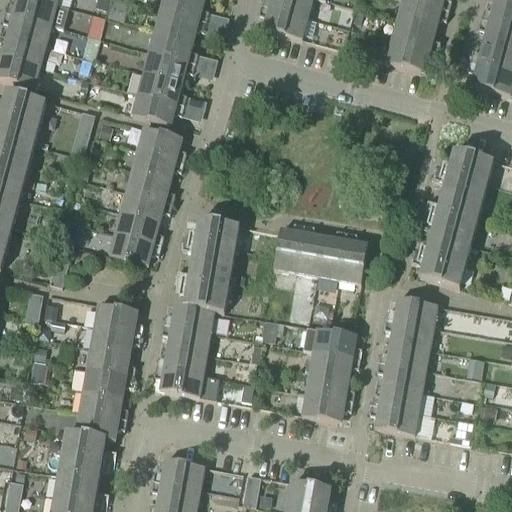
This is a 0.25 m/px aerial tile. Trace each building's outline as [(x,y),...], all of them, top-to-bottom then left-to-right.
[(51,32),(57,11),(17,0),(14,11),(7,9),(4,19),(51,32)] [(57,11),(59,0),(17,0),(57,11)] [(202,17),(204,7),(179,0),(163,0),(159,17),(206,30),(208,19),(202,17)] [(307,24),(313,3),(301,0),(271,0),(270,4),(263,2),(260,11),(307,24)] [(444,5),(444,0),(402,0),(401,5),(448,18),(451,7),(444,5)] [(448,18),(401,5),(396,26),(435,36),(438,25),(446,27),(448,18)] [(483,15),(480,25),(511,33),(511,10),(493,5),(490,17),(483,15)] [(301,46),(307,24),(260,11),(258,21),(265,23),(262,35),(266,37),(301,46)] [(206,30),(159,17),(154,38),(193,49),(196,37),(203,39),(206,30)] [(102,42),(105,20),(94,18),(91,40),(102,42)] [(45,53),(51,32),(4,19),(2,29),(9,31),(6,42),(45,53)] [(511,55),(511,33),(480,25),(478,35),(485,37),(482,48),(511,55)] [(435,36),(396,26),(390,47),(437,59),(440,49),(433,47),(435,36)] [(190,59),(193,49),(154,38),(148,59),(195,71),(197,61),(190,59)] [(0,62),(40,74),(45,53),(6,42),(3,53),(0,52),(0,62)] [(434,69),(437,59),(390,47),(384,68),(424,79),(427,67),(434,69)] [(511,78),(511,55),(482,48),(479,59),(472,57),(469,67),(511,78)] [(214,82),(219,62),(200,57),(195,77),(214,82)] [(195,71),(148,59),(143,80),(182,90),(185,79),(192,81),(195,71)] [(0,86),(34,96),(40,74),(0,62),(0,86)] [(510,102),(511,94),(511,78),(469,67),(466,77),(474,79),(470,91),(510,102)] [(182,90),(143,80),(137,100),(183,113),(186,102),(179,100),(182,90)] [(0,142),(34,151),(45,109),(6,98),(3,110),(0,109),(0,142)] [(188,99),(183,119),(203,124),(208,104),(188,99)] [(183,113),(137,100),(131,122),(171,132),(174,121),(181,122),(183,113)] [(95,122),(81,119),(80,125),(93,129),(95,122)] [(93,129),(80,125),(78,132),(91,136),(93,129)] [(91,136),(78,132),(76,139),(89,143),(91,136)] [(143,135),(137,157),(183,169),(186,159),(179,157),(182,145),(143,135)] [(89,143),(76,139),(74,147),(87,150),(89,143)] [(0,165),(28,173),(34,151),(0,142),(0,165)] [(87,150),(74,147),(72,154),(85,157),(87,150)] [(85,157),(72,154),(70,161),(83,165),(85,157)] [(181,179),(183,169),(137,157),(131,178),(171,188),(173,177),(181,179)] [(445,189),(442,199),(481,210),(493,167),(453,157),(450,169),(442,166),(441,170),(437,169),(433,184),(432,185),(445,189)] [(0,186),(23,193),(28,173),(0,165),(0,186)] [(168,199),(171,188),(131,178),(126,198),(172,211),(175,200),(168,199)] [(0,231),(12,235),(23,193),(0,186),(0,231)] [(169,221),(172,211),(126,198),(120,219),(160,230),(162,219),(169,221)] [(470,252),(481,210),(442,199),(439,210),(427,207),(426,208),(427,208),(423,224),(427,225),(426,228),(434,230),(431,241),(470,252)] [(157,240),(160,230),(120,219),(114,240),(161,252),(164,242),(157,240)] [(184,239),(183,247),(235,256),(239,233),(199,226),(197,238),(189,236),(188,240),(184,239)] [(295,280),(304,232),(293,230),(292,237),(280,235),(273,276),(295,280)] [(0,277),(0,278),(12,235),(0,231),(0,277)] [(317,283),(324,243),(313,241),(314,234),(304,232),(295,280),(317,283)] [(338,287),(346,239),(336,238),(335,245),(324,243),(317,283),(338,287)] [(357,241),(346,239),(338,287),(360,291),(367,250),(355,248),(357,241)] [(158,263),(161,252),(114,240),(108,262),(148,272),(151,261),(158,263)] [(459,295),(470,252),(431,241),(428,252),(420,250),(419,253),(415,252),(411,268),(410,269),(422,272),(419,284),(459,295)] [(74,250),(61,247),(59,254),(72,257),(74,250)] [(231,276),(235,256),(183,247),(181,255),(181,256),(193,258),(191,269),(231,276)] [(72,257),(59,254),(57,261),(70,265),(72,257)] [(70,265),(57,261),(55,269),(68,272),(70,265)] [(68,272),(55,269),(53,276),(66,279),(68,272)] [(223,320),(231,276),(191,269),(189,280),(177,278),(177,279),(174,295),(178,296),(178,299),(186,301),(184,312),(176,310),(176,311),(214,318),(223,320)] [(66,279),(53,276),(51,283),(64,287),(66,279)] [(64,287),(51,283),(49,291),(62,294),(64,287)] [(499,301),(508,303),(511,294),(501,291),(499,301)] [(42,301),(29,299),(28,306),(41,309),(42,301)] [(388,316),(386,326),(433,335),(437,313),(397,305),(395,317),(388,316)] [(41,309),(28,306),(27,314),(39,316),(41,309)] [(211,339),(214,318),(176,311),(176,310),(174,310),(172,322),(165,321),(163,331),(211,339)] [(97,311),(94,333),(141,342),(143,331),(136,330),(138,318),(97,311)] [(39,316),(27,314),(25,321),(38,323),(39,316)] [(37,330),(38,323),(25,321),(24,328),(37,330)] [(429,356),(433,335),(386,326),(384,336),(391,338),(389,349),(429,356)] [(207,361),(211,339),(163,331),(161,341),(169,342),(167,353),(207,361)] [(139,352),(141,342),(94,333),(90,355),(130,362),(132,350),(139,352)] [(356,342),(306,333),(302,355),(312,357),(360,366),(361,355),(354,354),(356,342)] [(426,377),(429,356),(389,349),(387,360),(380,358),(378,369),(426,377)] [(203,382),(207,361),(167,353),(165,364),(157,363),(156,373),(203,382)] [(128,372),(130,362),(90,355),(86,376),(134,384),(135,373),(128,372)] [(358,376),(360,366),(312,357),(308,378),(349,386),(351,374),(358,376)] [(470,379),(484,380),(484,363),(471,362),(470,379)] [(47,386),(49,367),(35,365),(33,384),(47,386)] [(422,398),(426,377),(378,369),(377,379),(383,380),(382,391),(422,398)] [(199,404),(203,382),(156,373),(154,384),(161,385),(159,397),(199,404)] [(132,394),(134,384),(86,376),(82,397),(123,404),(125,393),(132,394)] [(347,396),(349,386),(308,378),(305,400),(352,408),(354,398),(347,396)] [(484,399),(509,403),(511,389),(487,385),(484,399)] [(253,391),(243,390),(241,406),(250,408),(253,391)] [(418,420),(422,398),(382,391),(380,402),(373,401),(371,411),(418,420)] [(121,415),(123,404),(82,397),(79,418),(127,427),(128,416),(121,415)] [(351,419),(352,408),(305,400),(301,422),(342,429),(344,417),(351,419)] [(414,442),(418,420),(371,411),(369,422),(376,423),(374,435),(414,442)] [(125,436),(127,427),(79,418),(75,439),(75,440),(113,446),(113,447),(115,447),(118,435),(125,436)] [(473,446),(476,426),(459,424),(456,444),(473,446)] [(106,446),(113,447),(113,446),(75,440),(75,439),(66,437),(58,481),(99,488),(101,477),(108,478),(109,475),(113,475),(116,460),(117,458),(104,456),(106,446)] [(154,477),(152,487),(199,496),(203,473),(163,466),(161,478),(154,477)] [(97,499),(99,488),(58,481),(52,511),(106,511),(109,502),(109,501),(97,499)] [(246,481),(245,489),(258,491),(259,483),(246,481)] [(23,489),(10,487),(9,495),(21,497),(23,489)] [(167,511),(195,511),(199,496),(152,487),(150,498),(157,499),(155,510),(167,511)] [(257,498),(258,491),(245,489),(244,496),(257,498)] [(289,489),(285,511),(335,511),(335,510),(327,508),(330,496),(289,489)] [(21,497),(9,495),(7,502),(20,504),(21,497)] [(255,506),(257,498),(244,496),(242,503),(255,506)] [(440,511),(442,504),(406,500),(404,511),(440,511)] [(20,504),(7,502),(6,509),(19,511),(20,504)] [(247,511),(254,511),(255,506),(242,503),(241,511),(247,511)]
